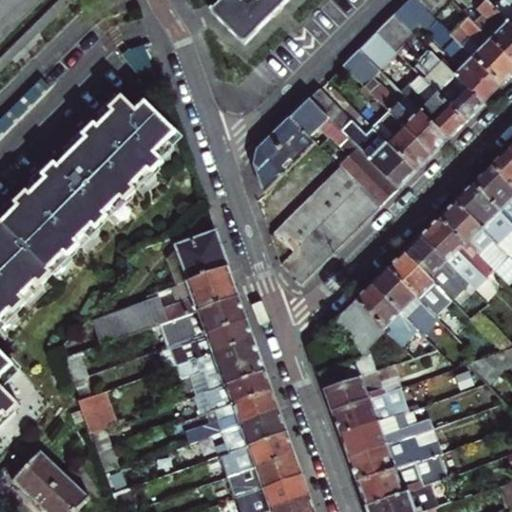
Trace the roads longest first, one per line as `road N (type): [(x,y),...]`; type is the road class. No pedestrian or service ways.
road 1 (residential): [(511,108),(284,331)]
road 2 (residential): [(222,157),(382,0)]
road 3 (residential): [(284,331),(348,511)]
road 4 (residential): [(222,157),(284,331)]
road 5 (residential): [(160,0),(222,157)]
